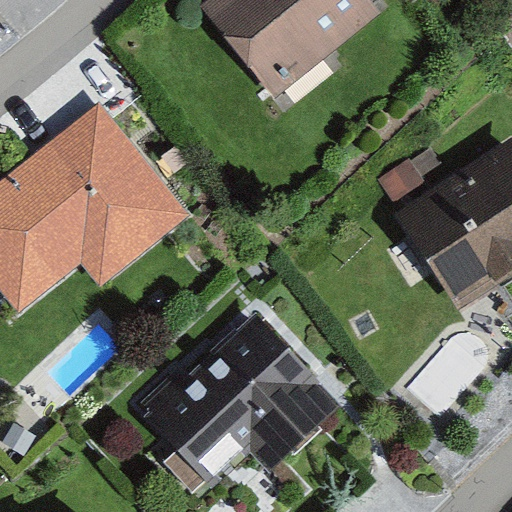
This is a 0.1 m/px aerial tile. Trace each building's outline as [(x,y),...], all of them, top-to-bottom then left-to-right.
[(276,99),(378,13),(367,0),(218,0),(203,13),(276,99)] [(104,293),(192,224),(100,107),(0,185),(0,288),(24,319),(85,270),(104,293)] [(511,278),(511,151),(507,145),(400,220),(465,311),(511,278)] [(418,169),(382,185),(392,208),(429,192),(418,169)] [(351,422),(258,317),(144,418),(210,492),(247,459),(274,489),(351,422)]
